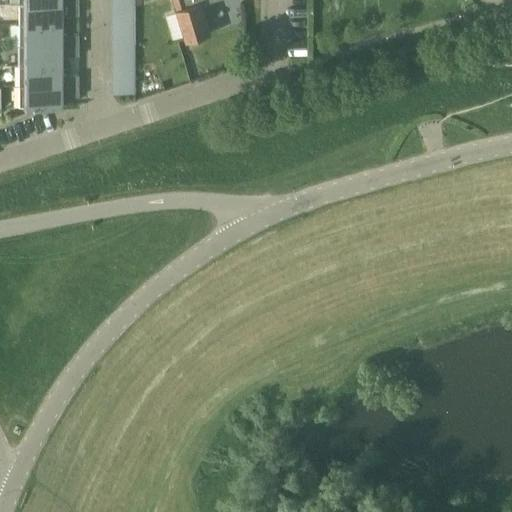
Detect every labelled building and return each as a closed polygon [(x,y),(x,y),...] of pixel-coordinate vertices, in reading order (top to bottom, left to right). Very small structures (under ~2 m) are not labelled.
[(210,33),(202,3),(212,0),(173,0),(186,40),(210,33)] [(111,12),(135,12),(135,1),(111,2),(111,12)] [(27,24),(63,24),(63,14),(79,14),(79,3),(27,3),(27,24)] [(111,23),(135,23),(135,12),(111,12),(111,23)] [(111,34),(135,34),(135,23),(111,23),(111,34)] [(27,44),(79,44),(79,33),(63,33),(63,24),(27,24),(27,44)] [(111,44),(135,44),(135,34),(111,34),(111,44)] [(27,64),(63,64),(63,55),(79,55),(79,44),(27,44),(27,64)] [(111,55),(135,55),(135,44),(111,44),(111,55)] [(111,66),(135,66),(135,55),(111,55),(111,66)] [(27,85),(79,85),(79,74),(63,74),(63,64),(27,64),(27,85)] [(111,80),(112,80),(135,80),(135,66),(111,66),(111,80)] [(135,80),(112,80),(112,92),(135,92),(135,80)] [(79,85),(27,85),(27,106),(63,106),(63,96),(79,96),(79,85)]
